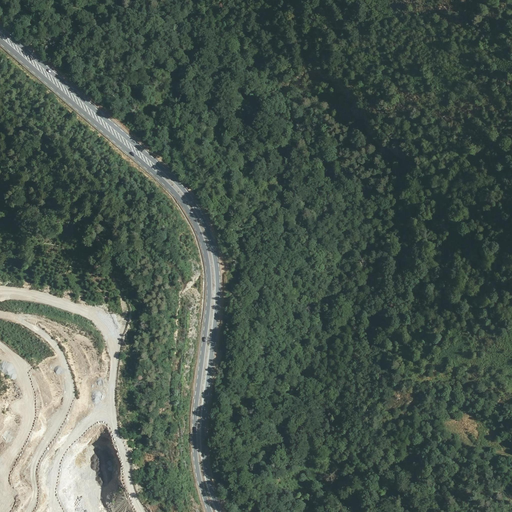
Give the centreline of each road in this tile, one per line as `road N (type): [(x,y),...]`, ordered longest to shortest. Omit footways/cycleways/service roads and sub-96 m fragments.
road 1 (primary): [(219,511),(203,445),(217,301),(210,236),(162,168),(0,31)]
road 2 (primary): [(0,32),(178,196),(202,239),(209,301),(194,421),(210,511)]
road 3 (track): [(0,289),(88,312),(115,336),(118,456),(141,511)]
road 4 (track): [(15,318),(52,322),(61,331),(83,368),(100,430),(95,355),(72,330)]
road 5 (track): [(0,313),(51,340),(73,393),(72,443),(29,511)]
road 6 (track): [(0,343),(33,404),(29,431),(5,471),(1,511)]
